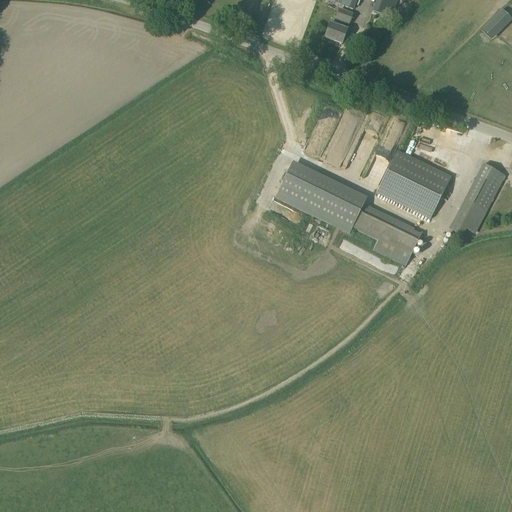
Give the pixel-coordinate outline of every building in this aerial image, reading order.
[(357,0),(327,0),(354,10),(357,0)] [(396,3),(388,0),(376,0),(373,11),(390,18),(396,3)] [(352,15),(339,10),(336,19),(341,21),(339,28),(330,25),(325,39),(341,45),(352,15)] [(489,42),(508,21),(497,11),(478,31),(489,42)] [(448,177),(394,150),(374,192),(428,219),(448,177)] [(506,177),(484,166),(449,231),(460,237),(464,230),(475,235),(506,177)] [(410,257),(377,241),(373,251),(405,267),(410,257)]
